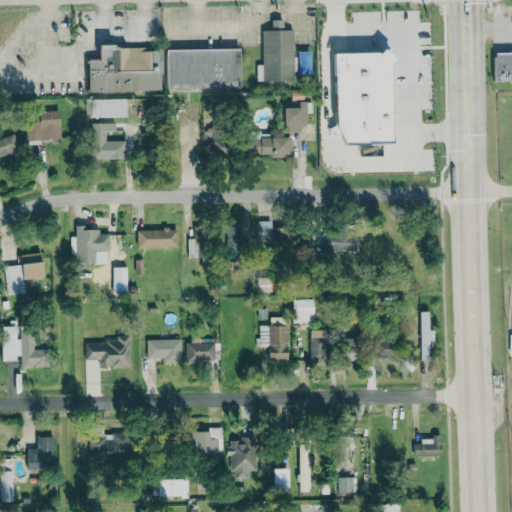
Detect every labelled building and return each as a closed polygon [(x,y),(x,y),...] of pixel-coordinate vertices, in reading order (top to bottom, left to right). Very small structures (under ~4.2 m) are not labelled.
[(260,81),(260,28),(291,28),(292,80),(260,81)] [(84,90),(84,60),(91,60),(91,45),(107,44),(107,47),(140,47),(140,50),(157,50),(157,90),(84,90)] [(162,88),(161,50),(234,48),(234,86),(162,88)] [(511,79),(490,80),(489,53),(511,51),(511,79)] [(383,143),(326,143),(326,53),(383,53),(383,143)] [(89,117),(124,116),(124,98),(88,99),(89,117)] [(280,131),(304,130),(304,101),(280,102),(280,131)] [(56,111),(36,111),(37,139),(57,138),(56,111)] [(20,123),(21,141),(37,140),(36,122),(20,123)] [(102,123),(88,123),(88,159),(121,158),(121,140),(103,141),(102,123)] [(243,155),(284,154),(284,137),(263,137),(263,131),(243,132),(243,155)] [(0,154),(15,149),(10,135),(0,138),(0,154)] [(270,221),(255,221),(255,242),(270,241),(270,221)] [(71,264),(104,264),(105,234),(95,234),(95,230),(85,229),(85,226),(72,226),(71,264)] [(134,248),(174,247),(173,229),(133,230),(134,248)] [(355,253),(354,234),(299,235),(299,254),(355,253)] [(184,239),(185,257),(200,257),(199,238),(184,239)] [(22,293),(21,279),(37,278),(35,253),(15,255),(16,265),(1,266),(3,295),(22,293)] [(124,293),(123,267),(109,267),(109,294),(124,293)] [(289,322),(309,323),(310,300),(289,299),(289,322)] [(425,312),(416,312),(417,359),(426,359),(425,312)] [(257,325),(256,346),(264,347),(264,361),(283,362),(284,326),(280,326),(280,318),(267,318),(267,325),(257,325)] [(0,360),(16,360),(16,368),(37,367),(36,352),(30,352),(30,331),(14,332),(14,326),(0,326),(0,360)] [(82,360),(98,359),(98,367),(125,367),(124,335),(113,336),(113,341),(82,342),(82,360)] [(371,357),(392,357),(392,336),(370,336),(371,357)] [(178,339),(143,339),(143,358),(159,358),(159,362),(178,362),(178,339)] [(212,360),(211,342),(182,343),(182,361),(212,360)] [(88,462),(127,462),(127,435),(100,436),(100,424),(87,424),(88,462)] [(206,431),(185,432),(186,463),(216,462),(216,438),(206,439),(206,431)] [(50,437),(33,437),(34,462),(50,462),(50,437)] [(346,464),(346,448),(349,448),(350,437),(331,437),(331,464),(346,464)] [(410,456),(437,455),(436,438),(409,439),(410,456)] [(247,478),(247,469),(252,469),(251,441),(227,441),(227,447),(223,447),(223,457),(231,456),(231,478),(247,478)] [(0,499),(12,499),(12,470),(0,470),(0,499)] [(352,477),(336,477),(337,492),(352,492),(352,477)]
